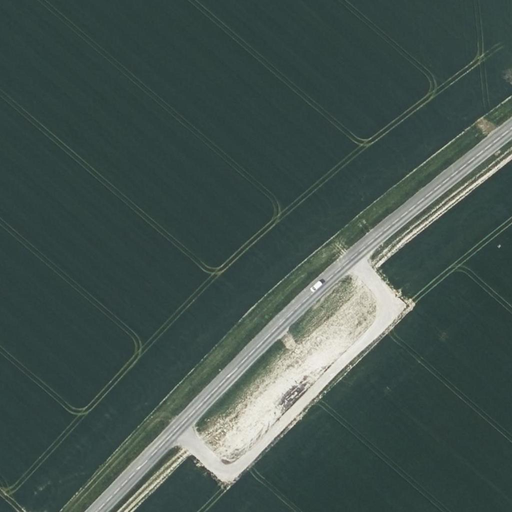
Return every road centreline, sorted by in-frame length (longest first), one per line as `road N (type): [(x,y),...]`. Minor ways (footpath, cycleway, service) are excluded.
road 1 (secondary): [(99,511),(325,277),(511,128)]
road 2 (track): [(129,511),(301,334),(511,154)]
road 3 (track): [(330,245),(64,511)]
road 4 (track): [(511,104),(330,245),(346,260)]
